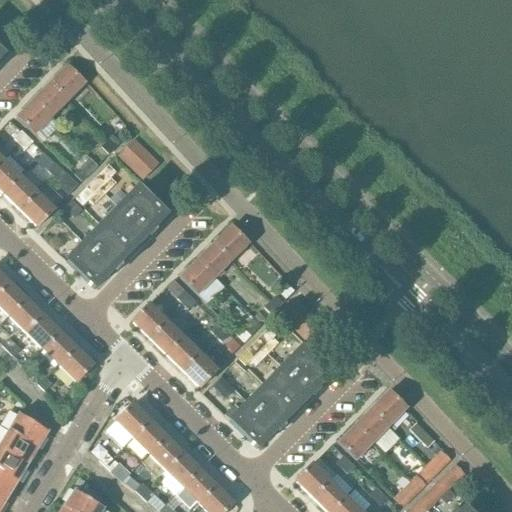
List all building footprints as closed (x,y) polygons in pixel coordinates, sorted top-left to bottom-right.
[(65,67),(49,84),(66,101),(83,84),(65,67)] [(49,84),(42,90),(32,101),(50,118),(66,101),(49,84)] [(32,101),(22,111),(15,118),(33,136),(50,118),(32,101)] [(18,145),(26,137),(20,131),(13,139),(18,145)] [(26,137),(18,145),(24,150),(32,142),(26,137)] [(107,142),(114,149),(119,144),(112,137),(107,142)] [(158,165),(133,141),(117,156),(142,181),(158,165)] [(114,149),(107,142),(101,148),(108,154),(114,149)] [(73,175),(81,182),(82,183),(98,168),(90,159),(79,170),(73,175)] [(18,178),(1,161),(0,162),(0,194),(1,195),(18,178)] [(52,177),(60,170),(54,165),(47,172),(52,177)] [(82,206),(87,201),(92,206),(114,184),(109,179),(114,174),(107,167),(75,199),(82,206)] [(66,177),(60,170),(52,177),(58,184),(57,185),(68,197),(78,187),(67,176),(66,177)] [(35,194),(18,178),(1,195),(18,212),(35,194)] [(100,227),(127,253),(144,236),(148,239),(149,238),(148,238),(153,232),(152,228),(162,218),(163,219),(164,218),(136,190),(100,227)] [(52,211),(35,194),(18,212),(35,228),(52,211)] [(100,227),(65,263),(93,290),(94,289),(93,288),(109,272),(113,275),(114,274),(113,273),(119,267),(118,263),(127,253),(100,227)] [(230,262),(247,245),(229,227),(212,244),(230,262)] [(213,279),(230,262),(212,244),(196,261),(213,279)] [(186,271),(179,278),(197,296),(207,306),(223,289),(213,279),(196,261),(186,271)] [(0,292),(8,284),(0,276),(0,292)] [(182,306),(190,297),(173,281),(165,289),(182,306)] [(0,292),(0,310),(7,318),(24,300),(8,284),(0,292)] [(190,297),(182,306),(188,312),(196,303),(190,297)] [(268,303),(276,310),(281,304),(274,297),(268,303)] [(7,318),(24,335),(41,317),(24,300),(7,318)] [(304,341),(320,326),(296,301),(280,317),(304,341)] [(276,310),(268,303),(263,308),(270,315),(276,310)] [(165,321),(148,305),(131,323),(147,339),(165,321)] [(24,335),(41,351),(58,333),(41,317),(24,335)] [(237,336),(243,343),(245,344),(261,327),(253,319),(237,336)] [(182,338),(165,321),(147,339),(164,356),(182,338)] [(216,337),(223,330),(217,324),(210,331),(216,337)] [(270,327),(238,360),(244,366),(249,361),(255,366),(277,344),(271,339),(277,333),(270,327)] [(223,330),(216,337),(221,342),(228,335),(223,330)] [(41,351),(57,367),(74,349),(58,333),(41,351)] [(198,354),(182,338),(164,356),(181,372),(198,354)] [(7,352),(15,345),(9,339),(1,347),(7,352)] [(15,345),(7,352),(13,359),(21,351),(15,345)] [(92,366),(74,349),(57,367),(74,384),(92,366)] [(263,387),(290,414),(307,396),(311,400),(312,398),(311,398),(317,392),(316,388),(325,378),(326,379),(327,378),(299,350),(263,387)] [(181,372),(187,378),(198,389),(216,371),(198,354),(181,372)] [(38,387),(38,386),(46,379),(40,374),(32,381),(38,387)] [(46,379),(38,386),(38,387),(44,393),(52,385),(46,379)] [(228,423),(256,450),(257,449),(256,448),(272,432),(276,435),(277,434),(276,433),(282,428),(281,423),(290,414),(263,387),(228,423)] [(387,427),(404,410),(404,409),(387,392),(370,409),(387,427)] [(148,422),(143,416),(132,406),(114,423),(131,439),(148,422)] [(371,443),(387,427),(370,409),(353,426),(371,443)] [(16,417),(6,433),(35,452),(36,450),(39,449),(43,443),(42,440),(45,435),(16,417)] [(165,438),(156,429),(148,422),(131,439),(148,456),(165,438)] [(337,443),(354,460),(371,443),(353,426),(337,443)] [(6,433),(0,442),(0,451),(25,467),(29,462),(31,461),(35,456),(34,453),(35,452),(6,433)] [(182,454),(165,438),(148,456),(164,472),(182,454)] [(0,451),(0,473),(16,483),(17,482),(19,481),(23,475),(22,472),(25,467),(0,451)] [(435,457),(443,466),(448,460),(440,452),(435,457)] [(164,472),(181,489),(199,471),(182,454),(164,472)] [(104,467),(111,459),(106,455),(99,462),(104,467)] [(341,470),(348,462),(343,457),(335,464),(341,470)] [(429,463),(438,471),(443,466),(435,457),(429,463)] [(111,459),(104,467),(111,474),(122,483),(128,477),(116,468),(118,466),(111,459)] [(348,462),(341,470),(346,475),(353,468),(348,462)] [(424,469),(432,477),(438,471),(429,463),(424,469)] [(294,482),(311,499),(328,481),(311,464),(294,482)] [(425,511),(442,495),(462,474),(454,466),(434,487),(408,511),(425,511)] [(432,477),(424,469),(418,474),(426,483),(432,477)] [(181,489),(198,506),(216,488),(199,471),(181,489)] [(0,473),(0,495),(6,499),(9,494),(12,494),(15,488),(14,485),(16,483),(0,473)] [(142,484),(140,486),(128,477),(122,483),(134,492),(140,497),(147,489),(142,484)] [(410,482),(418,491),(424,485),(415,477),(410,482)] [(311,499),(317,505),(324,511),(330,511),(345,498),(328,481),(311,499)] [(405,488),(413,496),(418,491),(410,482),(405,488)] [(204,511),(224,511),(232,504),(216,488),(198,506),(204,511)] [(413,496),(405,488),(399,494),(407,502),(413,496)] [(146,504),(154,496),(147,489),(140,497),(146,504)] [(373,502),(380,495),(375,489),(368,497),(373,502)] [(61,509),(66,511),(100,511),(101,511),(71,493),(70,495),(67,495),(64,501),(64,504),(61,509)] [(407,502),(399,494),(394,499),(402,508),(407,502)] [(380,495),(373,502),(379,508),(386,501),(380,495)] [(330,511),(359,511),(345,498),(330,511)]
